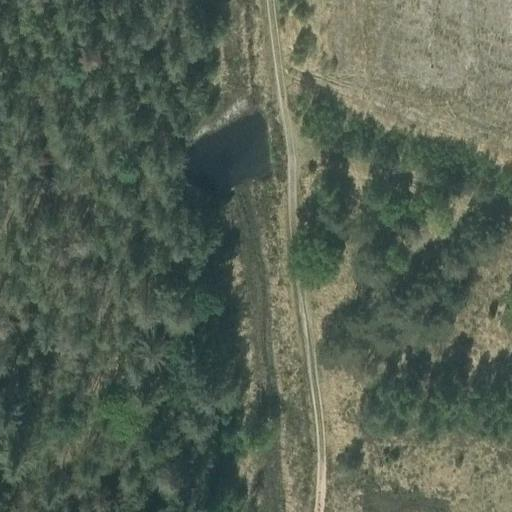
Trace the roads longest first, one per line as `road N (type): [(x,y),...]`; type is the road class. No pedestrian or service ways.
road 1 (track): [(284,122),(322,447),(314,511)]
road 2 (track): [(511,206),(284,122)]
road 3 (track): [(271,0),(284,122)]
